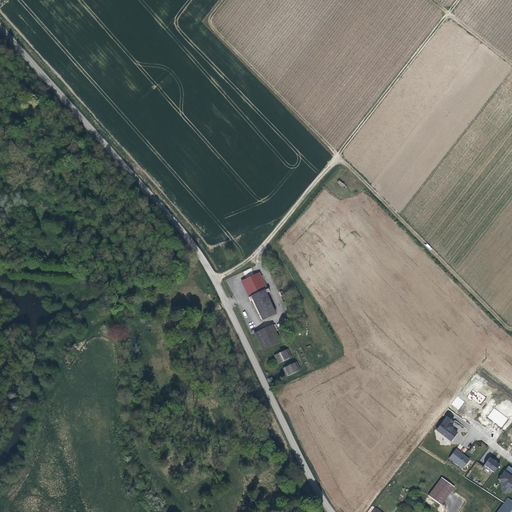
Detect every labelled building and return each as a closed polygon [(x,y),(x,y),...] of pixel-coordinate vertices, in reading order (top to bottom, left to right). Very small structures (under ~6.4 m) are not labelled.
[(265,289),(268,288),(260,272),(258,273),(265,289)] [(252,295),(249,297),(251,300),(253,299),(264,320),(277,313),(267,293),(270,291),(268,288),(265,289),(258,273),(245,280),(252,295)] [(242,281),(249,297),(252,295),(245,280),(242,281)] [(262,351),(280,342),(273,325),(254,333),(262,351)] [(278,363),(291,357),(288,349),(274,356),(278,363)] [(286,376),(300,369),(297,362),(283,369),(286,376)] [(473,389),(468,396),(480,405),(485,398),(473,389)] [(457,396),(451,404),(458,410),(465,402),(457,396)] [(493,408),(487,417),(502,427),(508,418),(493,408)] [(452,424),(454,421),(448,416),(437,429),(451,440),(458,432),(452,427),(454,426),(452,424)] [(455,461),(454,462),(462,468),(463,467),(469,459),(466,457),(467,456),(463,453),(462,454),(459,451),(459,450),(456,448),(450,456),(455,461)] [(484,465),(494,472),(499,464),(496,462),(497,461),(494,459),(493,460),(490,457),(484,465)] [(502,493),(511,491),(511,482),(511,481),(511,477),(510,476),(511,473),(511,468),(508,466),(498,479),(500,481),(502,483),(503,490),(502,490),(502,493)] [(441,506),(454,488),(441,478),(428,497),(441,506)] [(511,511),(511,499),(507,497),(503,502),(496,511),(511,511)]
